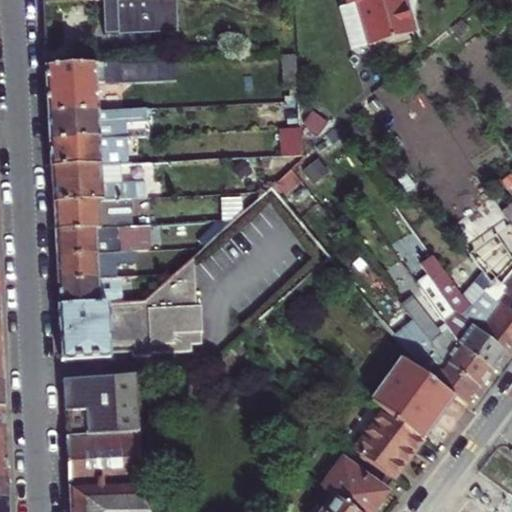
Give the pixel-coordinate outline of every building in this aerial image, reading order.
[(178,0),(120,0),(103,1),(105,35),(180,31),(178,0)] [(343,0),(345,8),(355,5),(368,48),(412,35),(401,0),(343,0)] [(298,89),(296,56),(282,57),(284,90),(298,89)] [(46,69),(49,116),(99,113),(98,87),(178,83),(177,62),(46,69)] [(49,116),(50,142),(100,140),(99,122),(105,122),(109,125),(148,123),(147,111),(99,113),(49,116)] [(150,149),(150,137),(100,140),(50,142),(51,169),(100,167),(128,165),(127,150),(150,149)] [(51,169),(53,204),(133,200),(145,199),(145,183),(100,185),(100,167),(51,169)] [(133,208),(133,200),(53,204),(55,231),(100,229),(99,214),(107,215),(129,214),(128,209),(133,208)] [(511,282),(498,301),(511,312),(511,228),(503,216),(496,221),(507,240),(500,245),(510,261),(511,259),(511,282)] [(55,231),(56,258),(116,254),(116,236),(120,236),(120,239),(135,238),(135,228),(100,229),(55,231)] [(116,254),(56,258),(57,281),(118,278),(117,266),(126,266),(126,262),(131,261),(131,253),(116,254)] [(143,302),(99,305),(59,307),(62,361),(110,359),(110,354),(125,354),(133,353),(132,360),(149,359),(149,354),(193,353),(193,346),(203,346),(202,333),(204,333),(203,306),(198,306),(197,265),(197,255),(173,276),(143,302)] [(488,279),(482,270),(470,278),(481,293),(486,291),(493,285),(488,279)] [(495,276),(488,279),(493,285),(498,281),(495,276)] [(57,281),(59,307),(99,305),(99,290),(120,289),(120,285),(138,285),(138,277),(118,278),(57,281)] [(454,335),(460,344),(494,370),(507,353),(477,328),(469,322),(463,317),(469,312),(472,308),(450,278),(437,288),(436,287),(425,295),(449,329),(454,335)] [(409,300),(401,306),(407,312),(414,307),(409,300)] [(511,312),(498,301),(477,328),(507,353),(511,347),(511,312)] [(417,305),(414,307),(407,312),(411,317),(431,344),(441,336),(417,305)] [(474,317),(469,312),(463,317),(469,322),(474,317)] [(432,359),(423,370),(432,381),(454,398),(466,407),(480,389),(446,364),(438,353),(431,344),(411,317),(404,322),(432,359)] [(438,353),(454,335),(449,329),(441,336),(431,344),(438,353)] [(454,335),(438,353),(446,364),(480,389),(494,370),(460,344),(454,335)] [(368,401),(381,410),(422,440),(454,398),(432,381),(423,370),(412,356),(386,391),(380,386),(368,401)] [(63,382),(66,438),(138,434),(136,377),(63,382)] [(381,410),(352,449),(393,478),(422,440),(381,410)] [(0,459),(8,459),(7,434),(0,434),(0,459)] [(68,511),(140,511),(141,502),(138,435),(138,434),(66,438),(68,511)] [(0,459),(0,480),(9,479),(8,459),(0,459)] [(323,489),(333,497),(355,511),(371,511),(385,492),(342,462),(323,489)] [(0,500),(10,500),(9,479),(0,480),(0,500)] [(355,511),(333,497),(322,511),(355,511)] [(0,500),(0,511),(10,511),(10,500),(0,500)]
